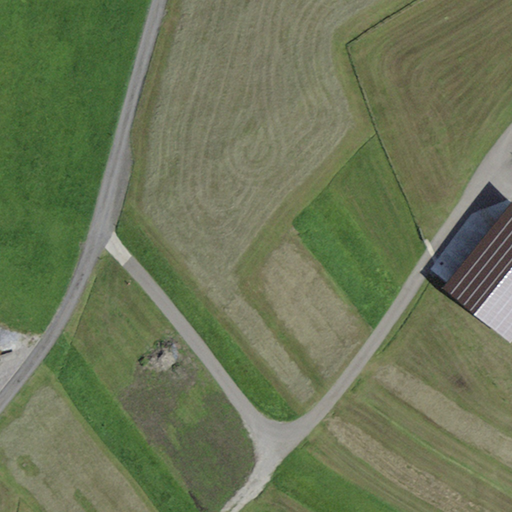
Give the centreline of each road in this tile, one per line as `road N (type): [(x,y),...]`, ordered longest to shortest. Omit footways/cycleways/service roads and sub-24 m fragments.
road 1 (track): [(100,226),(281,450),(370,347),(511,148)]
road 2 (unclassified): [(0,404),(74,293),(100,226),(159,0)]
